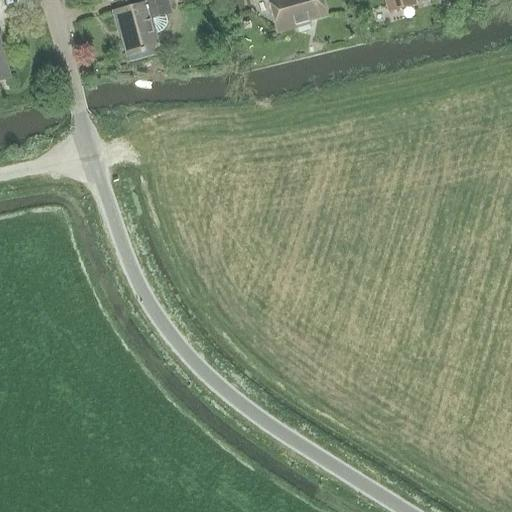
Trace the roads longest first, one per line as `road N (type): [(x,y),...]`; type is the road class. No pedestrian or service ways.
road 1 (tertiary): [(405,511),(275,429),(178,345),(120,243),(91,155)]
road 2 (tertiary): [(91,155),(49,0)]
